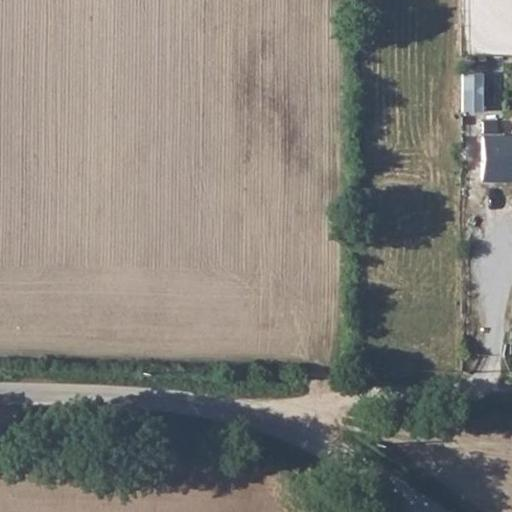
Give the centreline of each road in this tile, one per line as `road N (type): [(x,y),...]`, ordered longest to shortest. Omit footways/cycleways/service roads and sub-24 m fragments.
road 1 (unclassified): [(424,511),(329,448),(253,421),(76,396),(0,395)]
road 2 (track): [(169,406),(511,399)]
